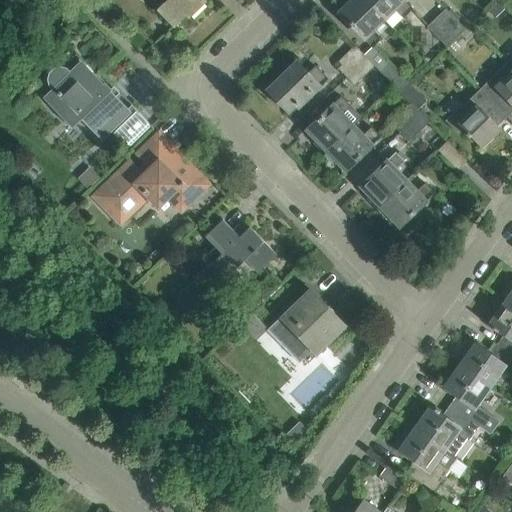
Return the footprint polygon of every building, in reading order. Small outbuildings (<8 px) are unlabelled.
[(165,0),(156,9),(174,27),(185,16),(188,18),(207,1),(206,0),(165,0)] [(384,19),(365,0),(345,0),(348,3),(338,12),(373,47),(382,38),(374,29),(384,19)] [(413,8),(404,0),(365,0),(384,19),(395,9),(403,17),(413,8)] [(446,7),(436,16),(456,36),(465,27),(446,7)] [(456,36),(436,16),(427,25),(446,45),(456,36)] [(346,75),(366,55),(365,54),(365,55),(355,45),(339,61),(342,64),(338,68),(346,75)] [(409,81),(389,61),(374,46),(365,54),(366,55),(375,63),(400,90),(409,81)] [(355,84),(375,63),(366,55),(346,75),(355,84)] [(298,107),(328,78),(315,65),(307,73),(296,61),(267,89),(288,110),(295,104),(298,107)] [(48,102),(62,116),(72,127),(81,118),(100,137),(129,109),(115,95),(112,97),(108,92),(111,89),(105,82),(104,83),(86,65),(74,76),(66,68),(60,66),(54,68),(50,73),(48,79),(49,85),(57,93),(48,102)] [(511,105),(511,69),(502,79),(495,73),(479,89),(503,114),(511,106),(511,105)] [(427,100),(409,81),(400,90),(411,102),(418,109),(427,100)] [(494,122),(503,114),(479,89),(468,99),(467,98),(445,120),(455,131),(461,126),(466,132),(465,133),(468,137),(470,135),(481,147),(500,128),(494,122)] [(323,152),(353,123),(342,113),(351,104),(342,95),(321,115),(306,129),(316,139),(312,142),(323,152)] [(400,130),(420,111),(418,109),(411,102),(391,121),(400,130)] [(429,121),(420,111),(400,130),(409,140),(429,121)] [(363,133),(353,123),(323,152),(333,163),(336,160),(345,169),(359,155),(380,134),(371,125),(363,133)] [(93,195),(112,215),(120,223),(148,196),(158,206),(168,197),(181,211),(209,184),(159,132),(136,154),(147,166),(142,171),(130,160),(93,195)] [(467,160),(447,140),(438,150),(457,169),(467,160)] [(376,208),(406,180),(396,169),(405,160),(396,151),(360,185),(369,195),(366,198),(376,208)] [(434,191),(425,182),(416,190),(406,180),(376,208),(387,219),(390,216),(399,225),(434,191)] [(223,219),(209,233),(204,238),(220,254),(214,260),(228,275),(243,260),(256,274),(276,254),(250,226),(240,236),(223,219)] [(511,278),(501,294),(506,298),(504,300),(511,305),(511,278)] [(312,350),(316,355),(346,326),(310,288),(267,329),(281,343),(299,361),(301,359),(302,360),(312,350)] [(511,305),(504,300),(488,323),(493,326),(492,328),(496,331),(497,329),(509,338),(502,347),(511,353),(511,305)] [(474,342),(473,345),(468,341),(457,357),(461,360),(459,363),(491,386),(503,367),(511,373),(511,353),(502,347),(497,343),(490,353),(474,342)] [(491,386),(459,363),(443,386),(458,397),(452,406),(450,404),(449,405),(490,435),(501,420),(478,404),(491,386)] [(429,405),(414,427),(445,449),(454,455),(467,437),(470,439),(473,435),(485,443),(490,435),(449,405),(449,406),(456,411),(450,420),(438,412),(439,410),(435,407),(433,408),(429,405)] [(445,449),(414,427),(410,432),(405,428),(394,445),(399,448),(398,449),(419,464),(411,474),(434,490),(448,470),(436,461),(445,449)] [(387,464),(379,476),(399,490),(407,478),(387,464)] [(381,511),(363,499),(353,511),(381,511)]
